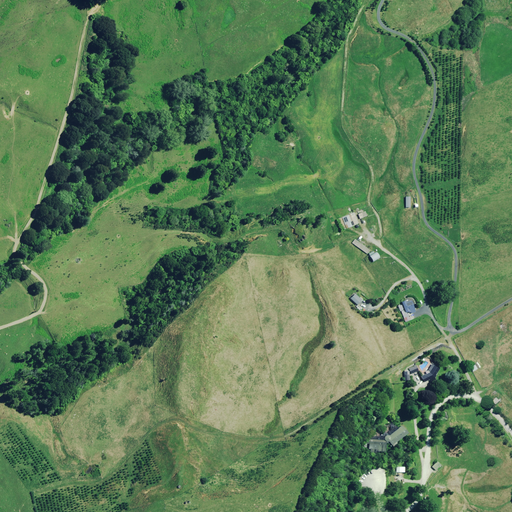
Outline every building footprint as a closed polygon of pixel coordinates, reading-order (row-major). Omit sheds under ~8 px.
[(352,212),(348,214),(353,226),(357,224),(352,212)] [(348,214),(340,218),(345,229),(353,226),(348,214)] [(345,229),(340,218),(336,219),(341,231),(345,229)] [(369,251),(354,240),(351,244),(366,255),(369,251)] [(375,253),(369,257),(372,263),(379,260),(375,253)] [(354,293),(349,298),(356,305),(361,300),(354,293)] [(414,312),(410,304),(406,306),(408,311),(409,311),(410,312),(411,314),(414,312)] [(410,321),(406,312),(404,313),(400,305),(396,307),(398,312),(400,312),(405,323),(410,321)] [(480,367),(477,362),(469,366),(472,372),(480,367)] [(428,373),(419,377),(423,383),(428,380),(429,382),(435,379),(433,377),(438,367),(432,364),(428,373)] [(414,365),(407,369),(411,375),(417,371),(414,365)] [(398,426),(385,438),(388,441),(393,446),(405,434),(398,426)] [(370,440),(369,454),(386,455),(387,442),(370,440)] [(431,467),(435,470),(440,465),(436,461),(431,467)]
